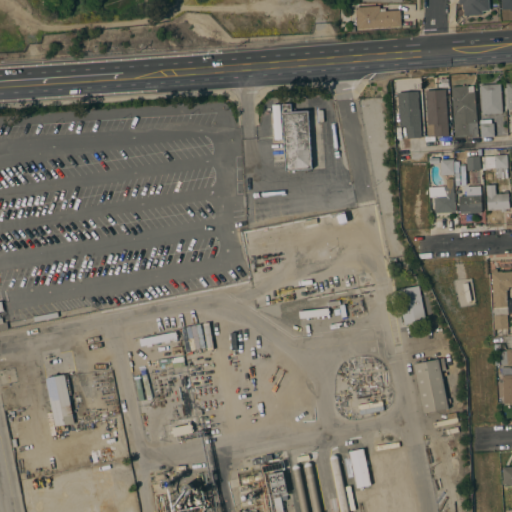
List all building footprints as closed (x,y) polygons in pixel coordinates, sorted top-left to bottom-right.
[(488,0),(489,10),(482,10),(483,15),(464,16),(463,4),(459,4),(458,0),(488,0)] [(511,0),(511,10),(510,10),(510,9),(502,9),(501,0),(511,0)] [(380,6),(381,8),(386,8),(386,10),(401,10),(402,26),(357,29),(356,7),(380,6)] [(460,86),(459,80),(473,79),(474,91),(475,91),(478,137),(469,138),(469,135),(455,136),(452,86),(460,86)] [(501,84),(503,113),(483,114),(481,85),(501,84)] [(449,135),(435,136),(427,136),(427,125),(429,125),(426,90),(446,89),(449,135)] [(422,137),(407,139),(406,126),(401,126),(398,92),(418,91),(422,137)] [(291,103),(292,112),(309,111),(313,168),(287,170),(283,104),(291,103)] [(283,139),(275,139),(273,105),(280,104),(283,139)] [(491,119),(492,123),(494,123),(495,136),(482,137),(481,119),(491,119)] [(485,156),(494,156),(494,155),(507,154),(507,155),(510,155),(510,165),(508,165),(508,167),(507,167),(508,177),(496,178),(496,168),(495,168),(486,168),(485,156)] [(466,156),(480,156),(481,170),(467,170),(466,156)] [(453,159),(454,173),(441,173),(441,160),(453,159)] [(454,193),(455,193),(455,212),(435,212),(435,196),(430,196),(430,187),(446,186),(446,178),(453,178),(454,193)] [(496,194),(509,193),(510,208),(506,209),(506,211),(501,211),(501,209),(488,210),(486,185),(496,184),(496,194)] [(482,212),(460,214),(459,195),(466,195),(466,187),(481,186),(482,212)] [(396,258),(397,262),(400,262),(400,267),(388,269),(387,263),(391,263),(390,259),(396,258)] [(511,271),(511,286),(509,287),(509,289),(507,290),(508,314),(507,314),(508,328),(494,329),(493,315),(494,315),(493,307),(494,307),(492,272),(493,272),(493,268),(497,268),(497,271),(502,271),(511,271)] [(426,320),(404,324),(398,289),(419,285),(426,320)] [(0,301),(2,301),(5,315),(2,316),(3,322),(7,321),(8,329),(0,330),(0,301)] [(511,348),(511,365),(508,366),(508,364),(507,364),(507,363),(500,363),(499,351),(507,350),(506,348),(511,348)] [(449,408),(424,413),(414,364),(439,359),(449,408)] [(499,397),(498,382),(503,382),(502,375),(511,373),(511,402),(504,403),(504,397),(499,397)] [(74,422),(56,426),(46,378),(65,374),(74,422)] [(360,414),(357,400),(369,397),(370,403),(382,400),(384,410),(360,414)] [(189,424),(188,422),(190,422),(191,425),(193,425),(193,427),(192,428),(192,429),(193,429),(194,431),(193,431),(193,432),(174,437),(173,433),(172,433),(171,431),(173,431),(172,428),(189,424)] [(457,457),(451,458),(450,453),(451,452),(450,445),(449,445),(448,440),(454,439),(457,457)] [(356,488),(371,485),(362,448),(348,451),(356,488)] [(341,511),(331,459),(331,457),(332,456),(334,454),(335,454),(337,455),(338,458),(349,511),(341,511)] [(304,465),(305,464),(306,463),(307,462),(308,462),(310,462),(311,463),(312,464),(321,511),(313,511),(304,467),(304,465)] [(309,511),(301,511),(292,469),(293,466),(293,465),(294,464),(297,464),(298,464),(300,467),(309,511)] [(511,466),(511,484),(504,485),(503,483),(502,480),(503,480),(502,467),(511,466)] [(288,494),(280,496),(283,511),(276,511),(273,497),(274,497),(269,474),(283,471),(288,494)] [(260,475),(261,475),(262,476),(263,477),(263,478),(262,479),(261,480),(244,483),(243,482),(242,481),(242,480),(243,479),(243,478),(260,475)] [(189,495),(187,495),(186,495),(184,494),(183,492),(182,491),(182,489),(183,487),(183,486),(185,484),(187,484),(189,484),(190,484),(191,485),(193,486),(193,488),(193,490),(193,491),(192,493),(191,494),(189,495)]
